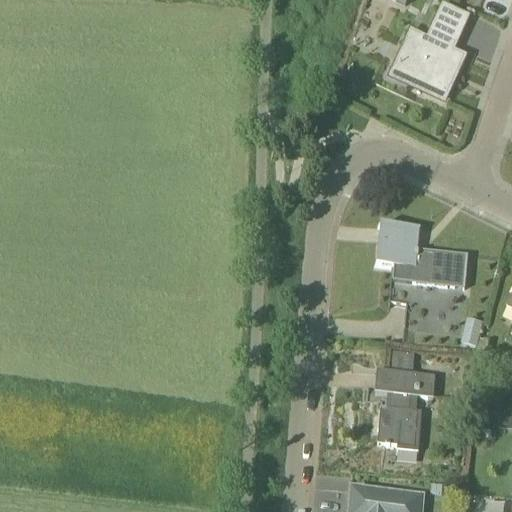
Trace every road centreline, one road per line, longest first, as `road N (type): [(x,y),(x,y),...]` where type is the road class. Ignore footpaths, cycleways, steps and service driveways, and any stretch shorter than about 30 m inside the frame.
road 1 (unclassified): [(265,0),(241,511)]
road 2 (residential): [(296,511),(318,223),(333,182),(372,152),(469,190)]
road 3 (residential): [(469,190),(511,65)]
